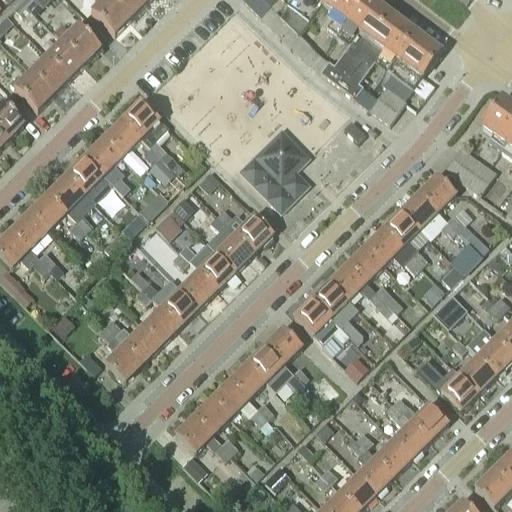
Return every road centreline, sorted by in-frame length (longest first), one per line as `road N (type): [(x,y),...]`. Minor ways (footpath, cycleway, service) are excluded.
road 1 (residential): [(105,457),(411,156),(482,61)]
road 2 (residential): [(0,200),(200,0)]
road 3 (residential): [(105,457),(0,349)]
road 4 (residential): [(511,409),(408,511)]
